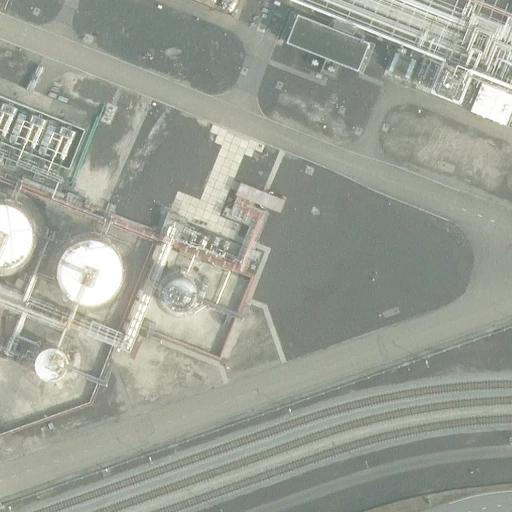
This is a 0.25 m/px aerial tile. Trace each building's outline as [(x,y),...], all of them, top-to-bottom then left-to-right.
[(296,15),(289,42),(361,69),(368,42),(296,15)] [(511,95),(483,83),(472,109),(506,123),(511,107),(511,95)] [(0,141),(69,166),(84,125),(0,95),(0,141)] [(27,227),(27,226),(26,221),(25,216),(20,209),(16,205),(12,203),(7,201),(3,200),(0,199),(0,252),(5,252),(10,251),(13,249),(18,246),(22,242),(25,237),(26,231),(27,227)] [(112,263),(112,262),(111,257),(109,252),(108,249),(104,244),(101,241),(96,238),(92,237),(86,236),(81,237),(76,238),(72,240),(67,244),(64,248),(61,252),(59,258),(59,262),(59,267),(61,272),(63,276),(66,280),(70,284),(74,286),(80,288),(85,289),(90,288),(95,287),(99,285),(104,281),(107,277),(109,273),(111,268),(112,263)] [(349,315),(353,290),(325,285),(321,311),(349,315)] [(76,362),(76,361),(75,355),(73,351),(71,349),(65,345),(59,344),(54,345),(51,347),(47,350),(43,356),(43,362),(44,368),(48,373),(53,377),(59,378),(65,377),(71,373),(75,368),(76,362)]
